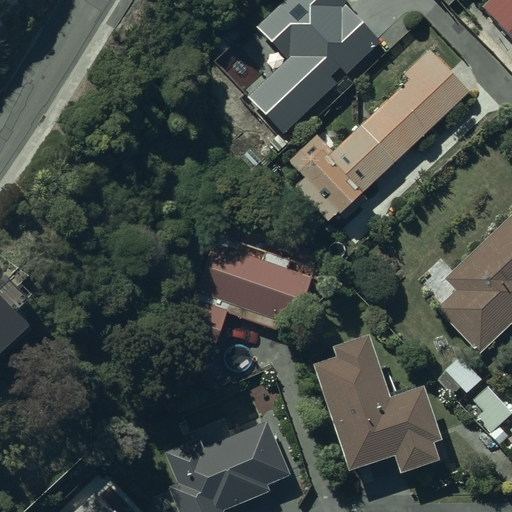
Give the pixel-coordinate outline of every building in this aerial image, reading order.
[(348,1),(347,0),(289,0),(257,31),(287,63),(248,101),(282,136),(335,85),(329,79),(338,70),(345,77),(379,44),(342,6),(348,1)] [(511,0),(491,0),(481,10),(511,41),(511,0)] [(360,197),(468,93),(429,51),(402,76),(408,83),(333,155),(316,137),(288,164),(304,181),(294,190),(328,226),(337,217),(343,223),(365,202),(360,197)] [(511,216),(443,281),(454,293),(436,311),(478,355),(511,323),(511,216)] [(169,338),(211,353),(226,313),(275,332),(278,323),(291,328),(313,271),(217,235),(194,300),(183,296),(169,338)] [(334,363),(311,371),(347,476),(391,461),(397,478),(436,465),(429,447),(439,444),(421,391),(389,402),(368,340),(331,352),(334,363)] [(487,389),(472,402),(483,413),(476,420),(490,435),(511,415),(487,389)] [(224,511),(267,495),(265,488),(288,480),(266,425),(199,451),(195,440),(163,453),(176,486),(167,490),(176,511),(224,511)]
